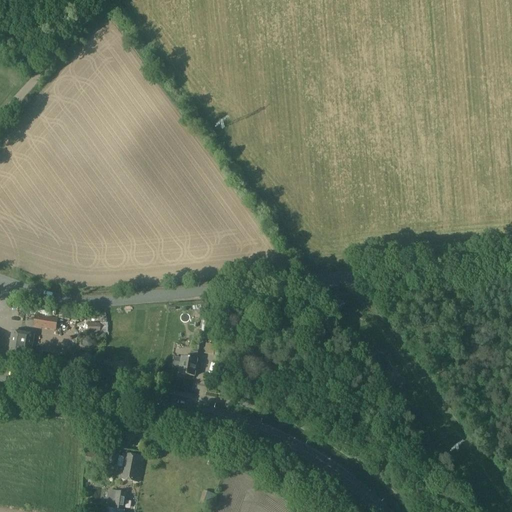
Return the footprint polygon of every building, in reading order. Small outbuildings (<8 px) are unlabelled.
[(201,306),(200,313),(208,315),(209,307),(201,306)] [(55,330),(57,317),(38,314),(36,327),(55,330)] [(359,328),(363,327),(360,317),(355,319),(359,328)] [(31,356),(34,336),(12,332),(9,352),(31,356)] [(46,348),(44,359),(63,363),(65,352),(46,348)] [(194,377),(198,353),(191,352),(190,359),(183,357),(182,359),(174,358),(173,366),(181,367),(179,375),(194,377)] [(123,458),(119,457),(120,453),(111,451),(108,465),(117,467),(121,468),(119,479),(138,482),(143,458),(124,455),(123,458)] [(106,470),(108,458),(88,454),(85,466),(106,470)] [(123,511),(126,494),(115,492),(113,508),(108,508),(106,511),(123,511)] [(210,506),(214,496),(204,492),(201,502),(210,506)]
